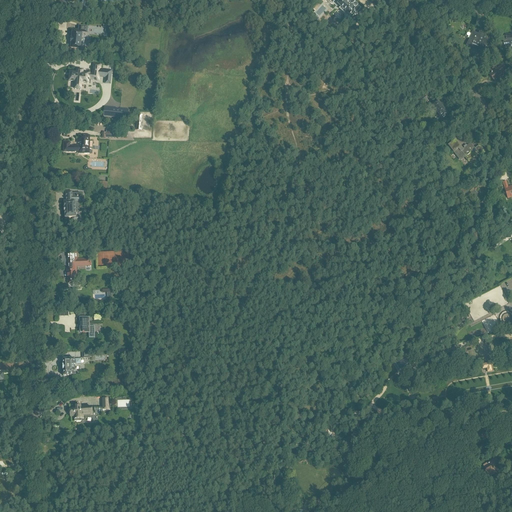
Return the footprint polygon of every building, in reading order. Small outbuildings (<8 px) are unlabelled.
[(327,0),(332,4),(335,0),(340,0),(342,1),(338,5),(341,8),(340,8),(346,13),(349,15),(357,7),(353,4),(354,3),(353,3),(354,2),(351,0),(327,0)] [(87,33),(88,27),(79,26),(78,32),(79,32),(79,34),(72,33),(72,39),(72,43),(71,43),(71,49),(81,50),(82,34),(82,33),(87,33)] [(470,39),(483,45),(489,48),(490,46),(488,41),(484,39),(485,35),(480,32),(479,35),(473,33),(470,39)] [(511,34),(506,35),(506,38),(503,38),(504,43),(511,42),(511,34)] [(489,48),(483,45),(470,39),(467,46),(472,49),(471,51),(477,54),(478,51),(483,53),(486,47),(489,48)] [(510,70),(505,64),(502,66),(502,65),(496,70),(494,67),(490,70),(492,73),(490,75),(494,81),(498,78),(499,80),(508,73),(507,72),(510,70)] [(70,72),(69,82),(76,83),(75,87),(81,88),(82,83),(89,84),(89,80),(99,81),(99,77),(106,78),(105,84),(110,85),(111,71),(100,70),(101,65),(93,65),(92,76),(89,76),(89,74),(82,74),(83,73),(77,72),(77,73),(70,72)] [(422,105),(428,101),(424,95),(418,100),(422,105)] [(443,118),(445,116),(447,114),(444,110),(445,110),(438,100),(435,102),(437,104),(433,107),(441,118),(442,117),(443,118)] [(109,107),(108,116),(124,118),(125,108),(121,108),(121,109),(117,108),(109,107)] [(79,155),(90,155),(90,151),(90,138),(80,137),(80,142),(79,143),(78,144),(79,145),(80,146),(79,149),(70,149),(70,144),(65,144),(64,153),(75,154),(75,153),(79,153),(79,155)] [(465,158),(469,163),(478,155),(480,158),(486,153),(480,145),(475,149),(471,143),(463,150),(456,140),(448,146),(460,161),(465,158)] [(508,188),(506,182),(503,183),(505,189),(508,199),(511,197),(511,187),(509,188),(509,187),(508,188)] [(80,218),(80,217),(76,217),(76,216),(77,216),(76,212),(76,208),(75,208),(75,202),(75,197),(77,197),(77,198),(79,197),(81,197),(81,198),(81,196),(80,197),(80,193),(72,193),(72,192),(66,192),(66,202),(64,202),(65,208),(64,208),(65,213),(65,218),(72,218),(73,221),(80,221),(80,218)] [(69,269),(67,269),(68,282),(72,281),(72,282),(75,282),(75,281),(77,281),(76,266),(91,266),(91,259),(77,260),(77,253),(69,254),(69,269)] [(511,279),(503,284),(507,291),(511,288),(511,279)] [(103,290),(103,294),(107,293),(107,300),(112,300),(111,290),(103,290)] [(89,318),(80,319),(80,323),(81,324),(80,324),(80,328),(81,328),(81,333),(83,333),(83,334),(85,334),(84,333),(94,333),(94,327),(89,327),(89,318)] [(394,364),(398,371),(409,365),(404,358),(394,364)] [(76,360),(74,360),(74,359),(63,360),(63,366),(63,371),(63,377),(75,376),(75,365),(76,365),(81,365),(81,359),(75,359),(76,360)] [(487,373),(492,372),(491,363),(481,364),(482,369),(486,369),(487,373)] [(95,415),(100,415),(100,412),(104,412),(104,409),(108,409),(107,399),(102,399),(102,407),(94,407),(95,415)] [(80,407),(76,407),(73,407),(73,408),(70,409),(70,417),(74,417),(74,419),(74,422),(81,422),(81,414),(91,414),(91,408),(80,408),(80,407)] [(493,473),(496,478),(501,475),(496,467),(500,464),(496,458),(483,465),(489,475),(493,473)]
